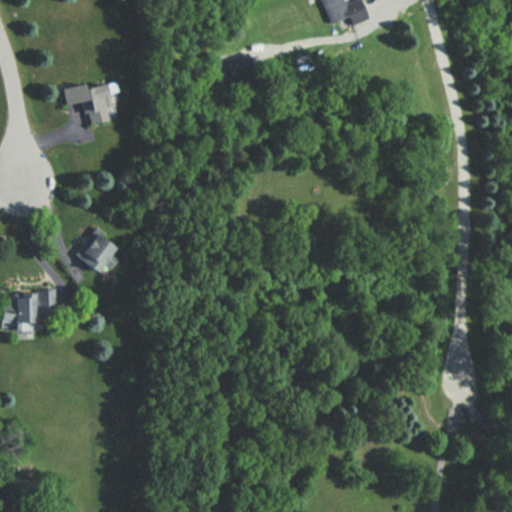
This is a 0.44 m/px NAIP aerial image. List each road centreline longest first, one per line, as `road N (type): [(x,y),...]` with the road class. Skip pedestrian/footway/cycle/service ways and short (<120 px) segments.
road 1 (residential): [(426,0),(464,146),(458,385)]
road 2 (residential): [(0,34),(13,68),(22,177)]
